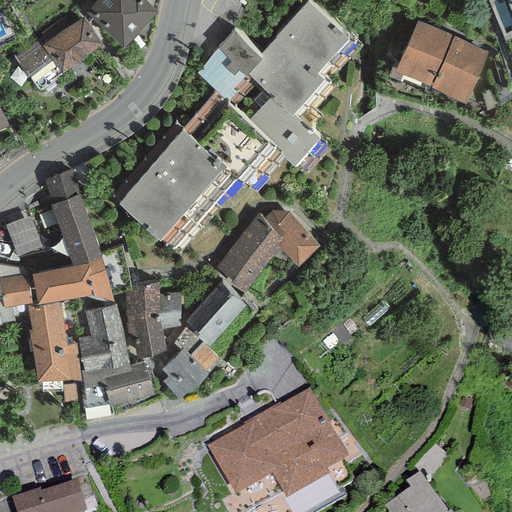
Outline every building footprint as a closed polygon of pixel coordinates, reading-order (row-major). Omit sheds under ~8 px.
[(107,0),(95,14),(109,29),(114,29),(125,41),(131,34),(134,35),(152,10),(141,0),(107,0)] [(235,25),(197,67),(218,80),(185,123),(182,121),(119,196),(182,250),(243,179),(248,183),(280,148),(308,171),(332,143),(299,111),(331,77),(323,71),(356,34),(347,29),(349,27),(317,0),(300,0),(261,45),(235,25)] [(488,53),(416,20),(396,72),(465,104),(488,53)] [(42,46),(16,63),(37,92),(66,72),(63,68),(95,45),(82,25),(70,33),(63,25),(40,38),(42,46)] [(16,66),(3,73),(8,87),(12,91),(26,85),(16,66)] [(72,166),(44,177),(53,199),(51,200),(72,256),(102,247),(80,188),(72,166)] [(272,207),(259,209),(281,230),(274,238),(278,241),(298,262),(320,238),(289,208),(272,207)] [(259,209),(217,265),(245,287),(278,241),(274,238),(281,230),(259,209)] [(20,247),(43,241),(35,211),(12,217),(20,247)] [(113,289),(101,249),(86,255),(73,258),(32,267),(37,296),(94,284),(109,290),(113,289)] [(24,265),(0,261),(0,278),(4,302),(32,297),(26,268),(24,265)] [(131,283),(125,286),(125,306),(129,333),(134,333),(136,353),(165,345),(162,325),(158,305),(160,305),(159,292),(158,278),(131,281),(131,283)] [(239,301),(220,286),(213,294),(209,295),(198,311),(186,325),(173,348),(180,356),(166,370),(173,379),(167,387),(176,399),(203,373),(206,375),(219,364),(202,347),(239,301)] [(181,290),(159,292),(160,305),(158,305),(162,325),(181,321),(181,290)] [(59,298),(27,302),(32,326),(29,326),(38,374),(81,373),(76,338),(66,339),(59,298)] [(116,300),(84,308),(90,333),(78,336),(84,365),(81,365),(85,403),(109,399),(103,373),(131,366),(116,300)] [(131,366),(103,373),(109,399),(153,388),(145,363),(131,366)] [(326,469),(348,456),(309,388),(207,446),(234,494),(271,473),(285,497),(328,472),(326,469)] [(444,511),(420,475),(406,484),(411,491),(384,508),(387,511),(444,511)] [(40,491),(11,500),(14,511),(85,511),(76,484),(41,495),(40,491)]
